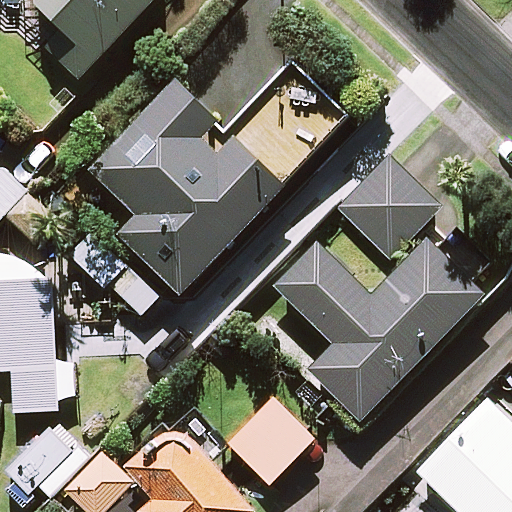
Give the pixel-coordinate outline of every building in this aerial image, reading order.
[(33,0),(67,33),(51,49),(82,81),(162,0),(33,0)] [(231,132),(181,84),(95,173),(142,218),(123,237),(185,297),(290,188),(355,121),(296,64),(231,132)] [(440,206),(392,159),(342,211),(390,258),(440,206)] [(0,224),(29,194),(1,167),(0,167),(0,224)] [(157,300),(87,237),(67,258),(136,321),(157,300)] [(488,294),(431,240),(377,298),(319,244),(277,289),(338,345),(312,373),(366,424),(488,294)] [(50,281),(0,283),(0,375),(9,375),(10,417),(53,416),(50,281)] [(314,441),(270,399),(225,445),(266,489),(314,441)] [(420,471),(446,496),(443,511),(511,511),(511,422),(490,401),(420,471)] [(74,448),(53,427),(3,474),(24,496),(74,448)] [(247,511),(172,430),(120,471),(146,503),(135,511),(247,511)] [(102,511),(127,486),(98,455),(62,494),(81,511),(102,511)]
